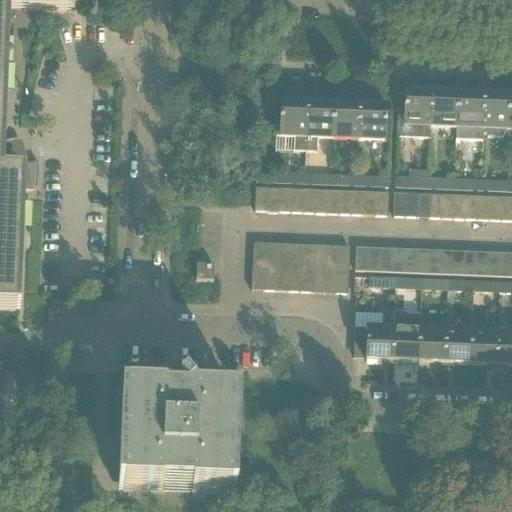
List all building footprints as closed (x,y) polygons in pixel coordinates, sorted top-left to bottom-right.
[(0,0),(0,312),(16,313),(21,190),(36,190),(37,164),(20,168),(16,151),(16,150),(16,149),(15,148),(15,147),(14,146),(13,146),(11,146),(10,146),(9,146),(0,147),(0,141),(5,11),(65,14),(65,0),(0,0)] [(395,140),(429,142),(429,130),(431,95),(420,94),(420,97),(405,96),(405,95),(404,95),(403,119),(396,119),(395,140)] [(429,130),(455,131),(456,99),(457,97),(456,97),(455,99),(440,98),(440,95),(431,95),(429,130)] [(455,131),(455,143),(481,144),(481,132),(483,97),(472,96),(472,99),(457,99),(455,131)] [(502,140),(507,133),(508,100),(509,99),(508,99),(508,101),(492,100),(492,97),(483,97),(481,132),(487,139),(502,140)] [(293,154),(305,154),(307,106),(297,105),(297,108),(281,107),(281,106),(280,106),(279,140),(294,140),(293,154)] [(307,106),(305,154),(317,155),(317,141),(331,142),(333,108),(332,108),(332,109),(317,109),(317,106),(307,106)] [(334,108),(333,108),(331,142),(357,142),(359,108),(349,107),(349,110),(333,109),(334,108)] [(370,108),(359,108),(357,142),(384,143),(385,110),(384,110),(384,111),(369,111),(370,108)] [(394,180),(393,192),(425,193),(428,193),(429,174),(409,173),(409,181),(394,180)] [(272,176),(272,187),(288,187),(290,187),(291,176),(272,176)] [(311,177),(310,188),(328,189),(329,189),(330,178),(311,177)] [(330,178),(329,189),(347,190),(348,190),(349,179),(330,178)] [(369,179),(369,191),(388,191),(388,180),(369,179)] [(435,182),(435,193),(451,194),(453,194),(454,183),(435,182)] [(454,183),(453,194),(470,195),(472,195),(472,184),(454,183)] [(487,184),(486,195),(503,196),(505,196),(505,185),(487,184)] [(254,215),(266,215),(267,191),(255,191),(254,215)] [(266,215),(278,215),(279,192),(267,191),(266,215)] [(278,215),(290,216),(291,192),(279,192),(278,215)] [(290,216),(302,216),(303,193),(291,192),(290,216)] [(302,216),(314,217),(315,193),(303,193),(302,216)] [(314,217),(326,217),(327,193),(315,193),(314,217)] [(326,217),(338,218),(339,194),(327,193),(326,217)] [(338,218),(350,218),(351,194),(339,194),(338,218)] [(350,218),(362,219),(363,195),(351,194),(350,218)] [(362,219),(374,219),(375,195),(363,195),(362,219)] [(375,195),(374,219),(386,220),(387,196),(375,195)] [(392,220),(404,221),(405,197),(393,196),(392,220)] [(404,221),(416,221),(417,197),(405,197),(404,221)] [(416,221),(428,222),(429,198),(417,197),(416,221)] [(428,222),(440,222),(441,198),(429,198),(428,222)] [(440,222),(452,222),(453,198),(441,198),(440,222)] [(452,222),(464,223),(465,199),(453,198),(452,222)] [(464,223),(476,223),(477,199),(465,199),(464,223)] [(476,223),(488,224),(489,200),(477,199),(476,223)] [(488,224),(500,224),(501,200),(489,200),(488,224)] [(500,224),(511,224),(511,200),(501,200),(500,224)] [(253,246),(252,270),(264,270),(265,246),(253,246)] [(264,270),(276,271),(277,247),(265,246),(264,270)] [(276,271),(288,271),(289,247),(277,247),(276,271)] [(288,271),(300,272),(301,248),(289,247),(288,271)] [(300,272),(312,272),(313,248),(301,248),(300,272)] [(312,272),(324,273),(325,249),(313,248),(312,272)] [(324,273),(336,273),(337,250),(325,249),(324,273)] [(337,250),(336,273),(348,274),(349,250),(337,250)] [(354,275),(366,275),(367,251),(355,250),(354,275)] [(366,275),(378,275),(379,251),(367,251),(366,275)] [(378,275),(390,276),(391,252),(379,251),(378,275)] [(390,276),(402,276),(403,252),(391,252),(390,276)] [(402,276),(414,277),(415,253),(403,252),(402,276)] [(414,277),(426,277),(427,253),(415,253),(414,277)] [(426,277),(438,278),(439,254),(427,253),(426,277)] [(438,278),(450,278),(451,254),(439,254),(438,278)] [(450,278),(462,279),(463,255),(451,254),(450,278)] [(462,279),(474,279),(475,255),(463,255),(462,279)] [(474,279),(486,280),(487,255),(475,255),(474,279)] [(486,280),(498,280),(499,256),(487,255),(486,280)] [(498,280),(510,281),(511,256),(499,256),(498,280)] [(195,283),(213,284),(213,267),(196,266),(195,283)] [(250,293),(263,294),(264,270),(252,270),(250,293)] [(263,294),(275,295),(276,271),(264,270),(263,294)] [(275,295),(287,295),(288,271),(276,271),(275,295)] [(287,295),(299,296),(300,272),(288,271),(287,295)] [(299,296),(311,296),(312,272),(300,272),(299,296)] [(311,296),(323,297),(324,273),(312,272),(311,296)] [(323,297),(335,297),(336,273),(324,273),(323,297)] [(336,273),(335,297),(347,298),(348,274),(336,273)] [(368,281),(368,291),(388,291),(388,282),(368,281)] [(394,282),(394,292),(405,292),(406,282),(394,282)] [(420,283),(420,293),(440,293),(440,284),(420,283)] [(454,284),(454,294),(472,295),(472,285),(454,284)] [(472,285),(472,295),(492,295),(492,286),(472,285)] [(498,296),(511,296),(511,286),(498,286),(498,296)] [(354,331),(353,358),(365,359),(364,363),(366,363),(367,363),(381,364),(381,367),(391,367),(393,316),(382,315),(381,317),(381,332),(366,331),(366,332),(354,331)] [(393,316),(391,367),(401,367),(401,364),(416,365),(416,366),(417,366),(417,365),(418,333),(419,333),(420,317),(393,316)] [(432,368),(443,369),(444,334),(419,333),(418,333),(417,365),(433,366),(432,368)] [(468,369),(469,369),(469,367),(470,335),(444,334),(443,369),(453,369),(453,367),(468,367),(468,369)] [(485,371),(495,371),(496,336),(470,335),(469,367),(485,368),(485,371)] [(511,336),(496,336),(495,371),(505,371),(505,369),(511,368),(511,336)] [(165,398),(127,397),(123,494),(161,496),(161,489),(192,490),(192,497),(229,498),(234,401),(195,399),(192,397),(193,396),(184,388),(174,377),(172,379),(170,381),(169,383),(168,385),(167,387),(166,390),(165,398)]
